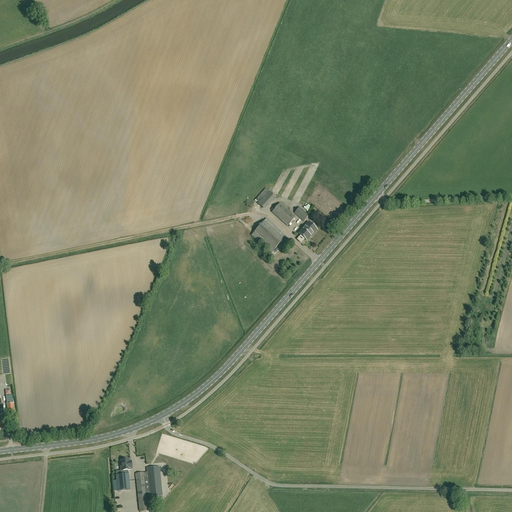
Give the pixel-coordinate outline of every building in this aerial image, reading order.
[(264,210),(276,198),(269,191),(257,204),(264,210)] [(287,226),(295,217),(280,203),(272,212),(287,226)] [(299,208),(294,213),(304,221),(309,216),(299,208)] [(271,253),(286,237),(266,219),(251,236),(271,253)] [(317,230),(308,222),(299,233),(307,241),(311,237),(310,237),(313,234),(317,230)] [(130,470),(132,469),(132,466),(131,462),(129,462),(129,460),(120,461),(121,463),(120,463),(121,471),(123,471),(124,475),(116,476),(118,491),(130,490),(128,471),(130,470)] [(151,509),(150,504),(150,497),(162,496),(159,467),(146,468),(147,473),(135,474),(139,511),(141,511),(148,511),(148,509),(151,509)]
